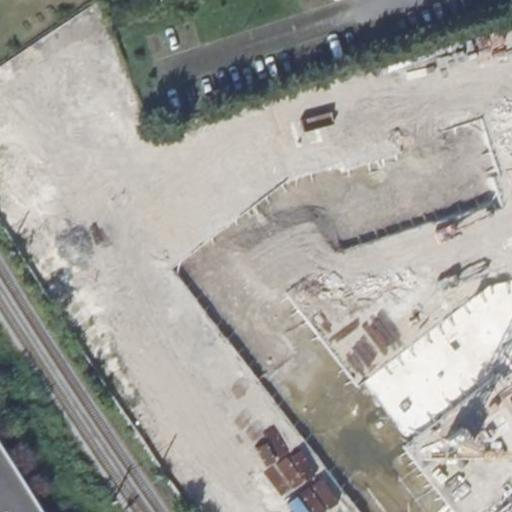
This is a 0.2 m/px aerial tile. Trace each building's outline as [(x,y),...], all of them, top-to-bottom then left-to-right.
[(106,172),(154,234),(395,50),(356,0),(297,0),(287,8),(280,0),(207,0),(253,59),(235,74),(206,37),(151,79),(165,98),(157,105),(143,85),(115,107),(143,144),(106,172)] [(511,336),(500,346),(498,344),(476,361),(468,366),(456,376),(458,379),(405,419),(409,425),(394,437),(389,431),(333,358),(339,353),(314,320),(308,325),(289,301),(327,272),(334,280),(400,230),(394,222),(415,206),(421,213),(488,162),(511,156),(511,108),(510,101),(503,102),(497,78),(462,86),(449,96),(437,105),(405,130),(386,144),(389,149),(331,193),(328,188),(305,205),(248,249),(196,289),(212,310),(280,400),(287,395),(328,449),(322,454),(366,511),(406,511),(434,491),(429,485),(454,467),(458,472),(488,450),(511,431),(511,336)] [(44,249),(26,216),(21,219),(44,260),(49,257),(44,249)] [(241,369),(227,349),(214,358),(228,379),(241,369)] [(299,471),(312,462),(270,407),(258,416),(299,471)] [(0,511),(35,511),(0,455),(0,511)] [(87,511),(97,504),(84,486),(75,492),(87,511)]
